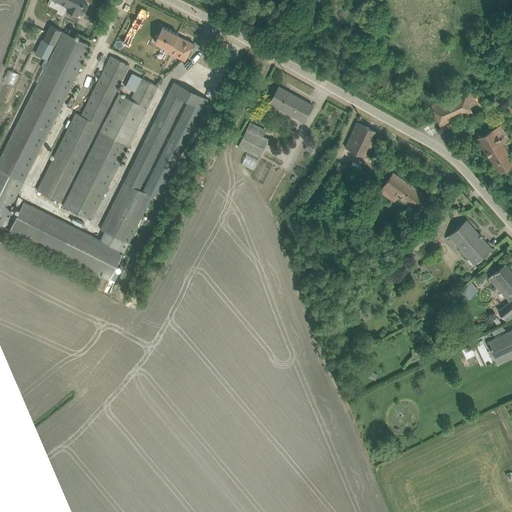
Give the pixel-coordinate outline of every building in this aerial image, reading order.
[(50,0),(50,1),(79,15),(86,0),(50,0)] [(96,47),(105,25),(99,23),(90,44),(96,47)] [(186,58),(195,41),(163,25),(155,41),(186,58)] [(51,27),(44,40),(57,46),(0,159),(0,226),(1,227),(92,47),(51,27)] [(131,67),(112,57),(109,63),(103,60),(99,67),(105,70),(81,115),(78,114),(37,192),(91,220),(160,89),(141,79),(131,99),(118,92),(131,67)] [(304,122),(313,104),(279,86),(270,103),(304,122)] [(102,241),(26,203),(11,231),(112,281),(200,106),(170,91),(100,230),(106,233),(102,241)] [(464,92),(432,106),(442,128),(475,114),(473,110),(480,107),(474,94),(466,97),(464,92)] [(383,135),(357,122),(345,146),(370,159),(383,135)] [(255,171),(272,141),(264,137),(267,132),(252,123),(238,147),(248,153),(242,163),(255,171)] [(478,139),(499,175),(511,167),(511,158),(504,144),(510,141),(501,125),(478,139)] [(297,151),(305,155),(309,146),(301,143),(297,151)] [(417,212),(429,197),(394,172),(380,191),(395,202),(398,198),(417,212)] [(475,265),(493,248),(467,219),(448,235),(475,265)] [(506,297),(511,292),(511,271),(505,264),(489,278),(506,297)] [(508,321),(511,317),(511,304),(501,313),(508,321)] [(511,359),(511,331),(489,341),(499,365),(511,359)] [(461,359),(469,355),(465,347),(456,351),(461,359)]
